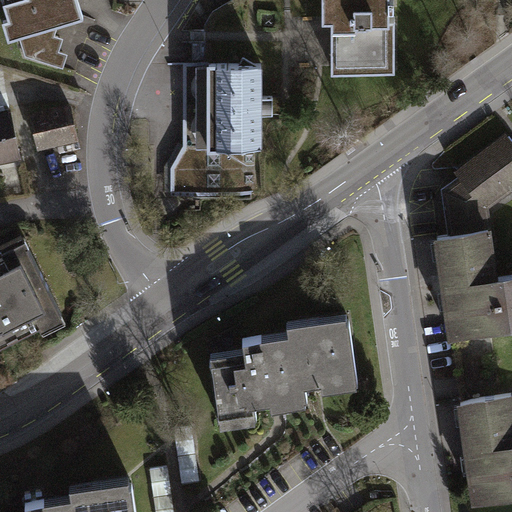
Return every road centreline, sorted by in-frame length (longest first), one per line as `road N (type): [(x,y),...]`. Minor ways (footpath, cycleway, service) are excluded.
road 1 (residential): [(417,415),(383,208),(366,170)]
road 2 (secondary): [(167,307),(224,260),(366,170)]
road 3 (residential): [(160,0),(105,111),(105,198)]
road 4 (secondary): [(0,417),(167,307)]
road 5 (secondary): [(366,170),(511,64)]
road 6 (residential): [(417,415),(287,511)]
road 7 (residential): [(105,198),(135,264),(167,307)]
